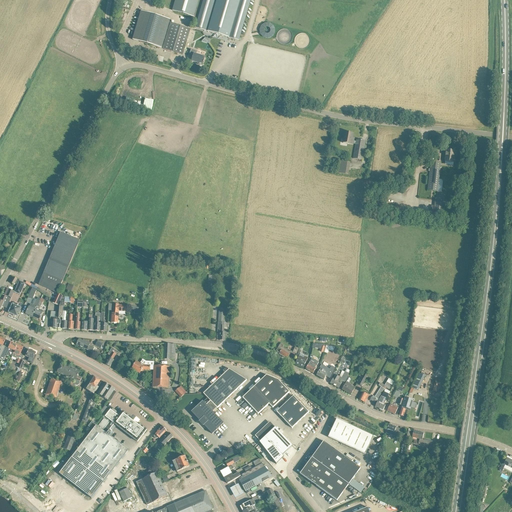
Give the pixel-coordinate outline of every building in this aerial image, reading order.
[(203,0),(195,28),(239,40),(250,0),(203,0)] [(141,11),(133,40),(161,48),(170,20),(141,11)] [(171,23),(163,49),(183,55),(190,29),(171,23)] [(191,49),(191,50),(189,55),(193,56),(192,61),(198,63),(198,64),(203,66),(205,57),(196,54),(197,51),(191,49)] [(353,145),(353,144),(356,144),(353,159),(362,160),(365,146),(365,141),(357,139),(356,142),(354,141),(354,140),(352,140),(353,134),(345,132),(343,143),(353,145)] [(446,150),(446,155),(445,161),(453,162),(454,155),(456,155),(456,151),(446,150)] [(338,173),(348,175),(350,163),(340,161),(338,173)] [(428,190),(438,191),(441,164),(431,163),(428,190)] [(441,219),(444,192),(438,191),(437,196),(437,195),(437,198),(435,198),(433,218),(441,219)] [(43,287),(57,293),(63,280),(63,281),(80,240),(61,232),(39,285),(43,287)] [(14,292),(20,295),(26,283),(20,280),(18,279),(15,283),(18,284),(14,292)] [(26,303),(30,304),(37,290),(32,288),(31,291),(29,296),(26,303)] [(53,320),(52,328),(61,328),(61,321),(63,321),(65,302),(65,296),(57,293),(53,303),(58,306),(60,305),(59,313),(56,313),(55,320),(53,320)] [(0,300),(0,308),(1,309),(2,306),(7,308),(11,299),(4,295),(1,301),(0,300)] [(26,314),(33,317),(40,301),(37,300),(36,300),(34,306),(30,304),(26,314)] [(40,301),(33,317),(40,320),(40,319),(41,319),(42,316),(41,316),(43,311),(39,309),(42,303),(40,301)] [(11,308),(9,313),(16,316),(17,317),(21,308),(17,306),(18,304),(14,302),(13,304),(11,307),(11,308)] [(113,305),(112,318),(112,323),(118,323),(119,311),(125,312),(126,306),(119,305),(113,305)] [(220,340),(225,341),(226,333),(224,333),(224,323),(225,309),(219,308),(218,322),(217,338),(220,339),(220,340)] [(77,345),(87,350),(92,352),(94,348),(90,346),(89,346),(90,343),(84,340),(83,341),(79,339),(77,345)] [(0,358),(0,359),(3,360),(4,356),(5,357),(7,356),(8,355),(9,352),(13,354),(11,357),(17,345),(10,342),(8,347),(7,351),(4,349),(2,354),(0,358)] [(280,344),(279,346),(276,351),(280,353),(279,354),(287,359),(289,354),(291,351),(283,347),(284,346),(284,345),(284,344),(283,344),(283,343),(282,343),(281,343),(281,344),(280,344)] [(176,344),(165,344),(164,359),(175,360),(176,344)] [(15,362),(19,364),(22,356),(20,355),(23,348),(17,345),(11,357),(16,359),(15,362)] [(105,364),(110,367),(114,360),(113,359),(116,355),(119,356),(121,353),(112,348),(108,355),(110,356),(105,364)] [(19,364),(17,367),(21,369),(24,362),(23,362),(24,360),(27,361),(32,364),(36,355),(34,355),(35,353),(28,350),(25,356),(23,354),(22,356),(19,364)] [(299,356),(295,363),(304,367),(306,363),(306,362),(308,357),(305,356),(304,358),(299,355),(299,356)] [(312,358),(308,365),(306,369),(313,373),(316,369),(315,368),(319,362),(312,358)] [(141,363),(140,364),(136,362),(132,369),(140,374),(141,372),(142,373),(144,370),(154,370),(153,387),(168,388),(170,367),(155,366),(155,364),(150,364),(150,365),(145,365),(141,363)] [(62,363),(57,372),(76,380),(78,376),(80,371),(62,363)] [(319,371),(317,375),(324,380),(326,376),(330,379),(335,368),(332,366),(330,369),(321,365),(320,368),(321,368),(319,371)] [(200,421),(204,425),(213,434),(224,424),(213,412),(217,408),(247,380),(246,380),(239,387),(226,373),(229,369),(203,394),(207,398),(203,402),(192,412),(200,421)] [(335,375),(333,379),(330,383),(339,388),(343,381),(344,382),(349,374),(351,371),(347,369),(345,371),(345,372),(342,370),(339,377),(335,375)] [(360,377),(356,384),(361,386),(365,380),(368,374),(365,373),(361,378),(360,377)] [(419,390),(425,376),(419,373),(412,387),(419,390)] [(267,375),(243,398),(258,414),(269,404),(273,408),(290,392),(278,380),(267,375)] [(76,380),(74,383),(70,381),(67,386),(71,388),(71,387),(74,388),(75,385),(78,386),(78,385),(79,385),(82,378),(78,376),(76,380)] [(87,389),(93,394),(93,393),(97,391),(99,388),(97,387),(101,381),(95,377),(87,389)] [(45,398),(51,400),(52,397),(56,399),(62,382),(52,378),(45,398)] [(98,394),(103,398),(108,400),(115,389),(102,381),(99,386),(102,389),(98,394)] [(346,383),(344,385),(342,390),(351,395),(355,388),(346,383)] [(396,391),(394,396),(397,398),(400,392),(402,393),(404,389),(398,386),(396,391)] [(175,391),(181,397),(184,394),(179,388),(175,391)] [(362,392),(361,395),(359,399),(365,403),(369,396),(362,392)] [(29,396),(23,393),(18,403),(24,406),(29,396)] [(93,394),(90,400),(82,420),(86,422),(88,419),(90,412),(96,404),(93,402),(97,396),(93,393),(93,394)] [(377,402),(375,407),(383,410),(385,406),(386,405),(382,403),(384,398),(381,396),(382,396),(381,395),(378,401),(377,402)] [(277,412),(292,428),(309,412),(293,396),(277,412)] [(400,410),(399,415),(404,417),(406,409),(406,408),(410,410),(413,400),(405,397),(402,407),(401,408),(400,410)] [(389,406),(387,411),(395,414),(398,409),(398,408),(390,404),(389,406)] [(103,415),(109,408),(105,406),(100,413),(103,415)] [(92,431),(59,474),(91,498),(128,450),(110,436),(111,434),(113,432),(111,431),(109,430),(110,428),(111,428),(114,424),(117,426),(138,442),(147,430),(138,423),(132,418),(123,411),(121,415),(117,412),(112,408),(110,407),(109,408),(103,415),(104,418),(104,419),(98,427),(97,426),(96,426),(93,430),(92,431)] [(337,419),(329,437),(365,454),(374,436),(337,419)] [(89,425),(88,426),(93,430),(96,426),(97,426),(97,425),(92,421),(89,425)] [(387,429),(387,430),(386,433),(397,437),(400,428),(389,424),(387,429)] [(154,435),(154,437),(155,439),(157,438),(158,437),(159,438),(163,434),(167,430),(162,426),(161,425),(156,430),(157,432),(155,434),(154,435)] [(275,427),(259,442),(276,464),(284,457),(283,455),(288,450),(292,446),(289,443),(289,442),(275,427)] [(64,449),(71,451),(77,434),(71,431),(64,449)] [(411,434),(410,439),(412,440),(412,437),(419,439),(418,444),(429,446),(428,449),(434,450),(434,451),(433,455),(436,456),(437,452),(439,442),(423,439),(424,433),(413,431),(413,434),(411,434)] [(163,438),(160,442),(164,446),(168,442),(170,440),(173,437),(169,433),(166,436),(163,438)] [(324,441),(312,458),(349,484),(361,468),(324,441)] [(181,458),(174,461),(173,461),(177,472),(189,467),(185,456),(184,457),(184,456),(182,455),(181,456),(180,457),(181,458)] [(232,459),(225,463),(228,467),(234,463),(240,460),(238,456),(232,459)] [(300,474),(337,501),(349,484),(312,458),(300,474)] [(243,476),(239,478),(240,481),(246,491),(247,493),(251,492),(249,490),(272,477),(262,463),(256,467),(257,469),(243,476)] [(225,469),(221,472),(224,478),(232,473),(230,470),(233,469),(233,468),(232,466),(231,466),(225,469)] [(141,475),(143,479),(136,482),(147,505),(168,496),(155,468),(141,475)] [(232,473),(224,478),(227,484),(241,476),(239,473),(233,476),(232,473)] [(353,479),(349,484),(361,493),(365,488),(353,479)] [(119,492),(124,502),(132,498),(126,485),(118,489),(120,492),(119,492)] [(239,485),(230,489),(235,499),(244,494),(239,485)] [(275,494),(272,488),(267,491),(270,497),(275,494)] [(155,511),(210,511),(213,509),(212,505),(211,505),(207,495),(208,495),(206,491),(201,493),(155,511)] [(270,497),(273,503),(275,502),(278,501),(275,494),(270,497)] [(240,506),(243,511),(255,504),(253,499),(240,506)] [(274,510),(281,506),(280,506),(281,506),(278,501),(275,502),(273,503),(271,504),(274,510)]
